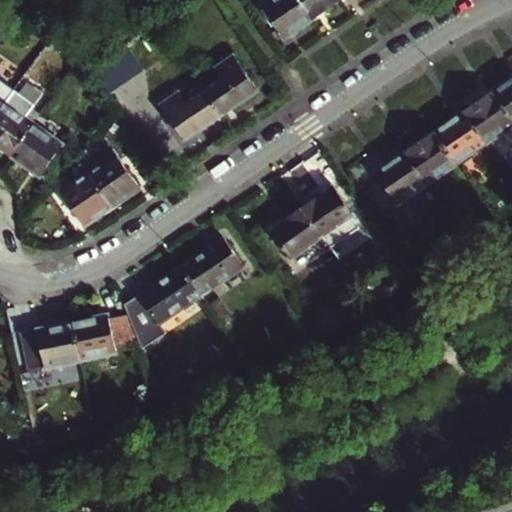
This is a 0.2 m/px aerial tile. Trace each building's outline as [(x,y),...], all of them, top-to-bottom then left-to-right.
[(312,17),(313,16),(302,0),(266,0),(261,3),(283,36),(312,17)] [(302,0),(313,16),(336,0),(302,0)] [(221,113),(257,88),(233,53),(215,65),(221,75),(203,87),(221,113)] [(511,120),(511,75),(495,88),(491,90),(511,120)] [(185,137),(221,113),(203,87),(185,99),(178,90),(161,102),(185,137)] [(485,143),(511,124),(511,120),(491,90),(466,108),(462,110),(485,143)] [(0,106),(0,146),(9,153),(33,121),(39,112),(11,92),(4,101),(0,106)] [(456,163),(485,143),(462,110),(434,130),(456,163)] [(39,175),(63,143),(33,121),(9,153),(11,155),(39,175)] [(427,183),(456,163),(434,130),(405,150),(427,183)] [(397,203),(427,183),(405,150),(403,151),(375,170),(397,203)] [(111,205),(139,186),(116,152),(101,163),(93,152),(81,161),(97,184),(111,205)] [(84,224),(111,205),(97,184),(81,161),(75,165),(82,175),(61,190),(84,224)] [(322,235),(352,214),(333,185),(302,207),(322,235)] [(291,257),(322,235),(302,207),(270,229),(291,257)] [(200,294),(243,266),(223,236),(180,265),(200,294)] [(161,320),(200,294),(180,265),(140,292),(159,322),(161,320)] [(123,304),(127,311),(144,346),(167,330),(161,320),(159,322),(140,292),(123,304)] [(116,352),(114,346),(141,340),(127,311),(108,316),(106,312),(71,320),(80,359),(116,352)] [(30,370),(80,359),(71,320),(21,331),(30,370)]
